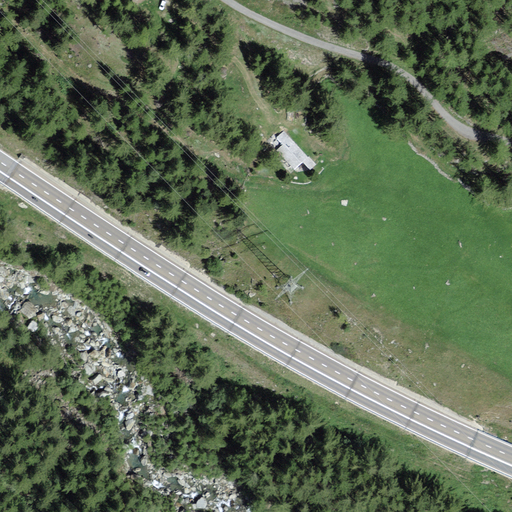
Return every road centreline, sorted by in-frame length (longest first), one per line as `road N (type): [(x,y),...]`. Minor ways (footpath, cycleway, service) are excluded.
road 1 (primary): [(0,167),(281,345),(511,460)]
road 2 (track): [(160,0),(240,62),(263,107),(264,137)]
